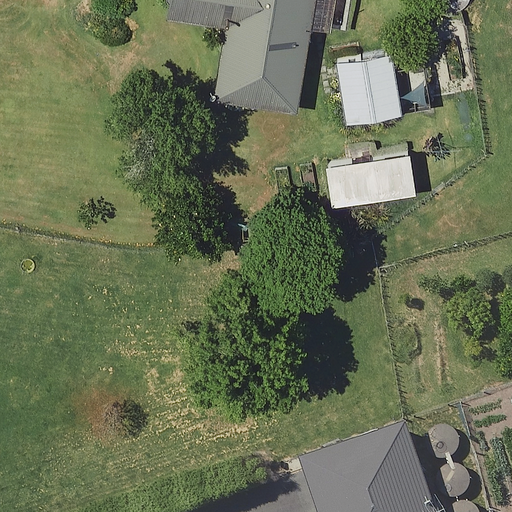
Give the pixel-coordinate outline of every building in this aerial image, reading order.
[(308,0),(166,0),(165,9),(224,19),(213,90),(291,103),(308,0)] [(470,0),(428,0),(431,18),(472,12),(470,0)] [(393,68),(390,46),(334,55),(344,118),(424,105),(417,64),(393,68)] [(414,188),(408,145),(323,158),(330,200),(414,188)] [(429,511),(403,433),(302,467),(317,511),(429,511)]
